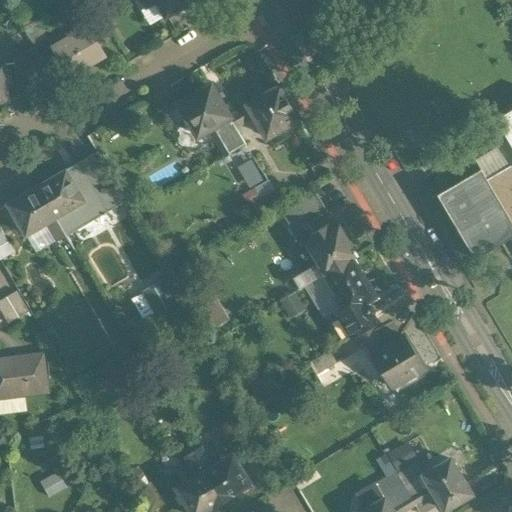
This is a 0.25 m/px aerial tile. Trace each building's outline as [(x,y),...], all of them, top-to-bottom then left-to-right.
[(141,0),(147,8),(157,2),(165,16),(192,0),(141,0)] [(357,0),(366,14),(389,0),(357,0)] [(88,28),(53,49),(62,64),(69,76),(104,56),(88,28)] [(53,49),(48,40),(34,48),(39,57),(48,72),(62,64),(53,49)] [(48,72),(39,57),(17,70),(29,91),(51,78),(48,72)] [(194,94),(194,96),(177,106),(197,139),(212,130),(230,119),(229,118),(211,86),(204,90),(202,89),(199,89),(197,90),(195,92),(194,94)] [(279,86),(247,106),(247,107),(253,117),(266,138),(298,119),(279,86)] [(197,139),(177,106),(164,113),(189,156),(218,139),(212,130),(197,139)] [(247,107),(229,118),(230,119),(235,128),(253,117),(247,107)] [(511,109),(494,119),(511,149),(511,164),(486,180),(511,224),(511,109)] [(230,119),(212,130),(218,139),(228,155),(244,145),(234,129),(235,128),(230,119)] [(449,150),(419,168),(426,179),(455,162),(449,150)] [(98,153),(65,173),(83,204),(63,215),(74,234),(127,202),(98,153)] [(511,224),(486,180),(480,169),(436,195),(474,259),(511,237),(511,224)] [(65,173),(36,190),(54,221),(63,215),(83,204),(65,173)] [(269,179),(253,189),(261,200),(276,190),(269,179)] [(54,221),(36,190),(5,209),(13,222),(11,222),(17,231),(18,230),(23,239),(45,226),(54,221)] [(313,192),(279,213),(292,234),(306,225),(326,213),(313,192)] [(74,234),(63,215),(54,221),(65,239),(74,234)] [(65,239),(54,221),(45,226),(56,244),(65,239)] [(328,225),(309,236),(311,238),(304,243),(317,264),(322,274),(350,257),(355,254),(336,223),(329,227),(328,225)] [(350,257),(322,274),(323,274),(342,307),(347,314),(364,304),(374,297),(350,257)] [(317,264),(292,279),(299,289),(323,274),(322,274),(317,264)] [(128,325),(182,306),(173,281),(119,301),(128,325)] [(302,292),(287,298),(294,316),(309,310),(302,292)] [(29,314),(16,294),(6,300),(18,321),(29,314)] [(18,321),(6,300),(0,304),(0,312),(8,327),(18,321)] [(364,304),(347,314),(342,307),(336,311),(353,338),(376,325),(370,315),(373,314),(373,311),(370,305),(367,305),(365,306),(364,304)] [(383,348),(373,332),(361,339),(371,355),(383,348)] [(383,348),(371,355),(391,388),(423,369),(410,346),(410,344),(407,338),(400,336),(394,339),(394,342),(383,348)] [(335,348),(308,364),(313,373),(340,357),(335,348)] [(43,358),(0,363),(0,401),(48,395),(43,358)] [(213,465),(201,445),(192,450),(204,470),(213,465)] [(204,470),(192,450),(184,456),(195,475),(204,470)] [(213,465),(204,470),(223,501),(234,494),(234,493),(250,483),(233,453),(213,465)] [(449,459),(423,475),(434,493),(443,509),(445,508),(446,510),(458,502),(457,501),(468,494),(468,495),(470,494),(469,492),(468,492),(467,489),(474,484),(471,479),(464,484),(449,459)] [(403,486),(409,496),(423,487),(418,478),(423,475),(414,461),(395,473),(403,486)] [(42,479),(50,496),(69,487),(61,470),(42,479)] [(223,501),(204,470),(195,475),(176,487),(191,511),(201,511),(211,506),(212,507),(223,501)] [(409,496),(415,505),(434,493),(423,475),(418,478),(423,487),(409,496)] [(152,482),(137,491),(150,511),(164,503),(152,482)] [(403,486),(384,498),(389,508),(409,496),(403,486)] [(434,493),(415,505),(418,511),(438,511),(443,509),(434,493)] [(409,496),(389,508),(392,511),(402,511),(415,505),(409,496)] [(391,511),(384,498),(361,511),(391,511)]
